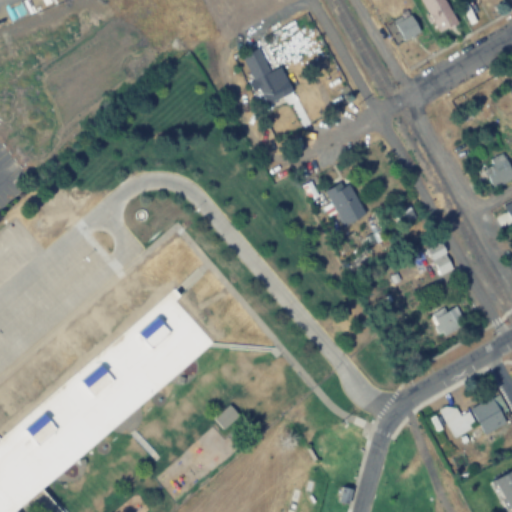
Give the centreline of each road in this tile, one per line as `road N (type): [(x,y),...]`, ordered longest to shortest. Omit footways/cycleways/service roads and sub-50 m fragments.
road 1 (residential): [(390,413),(360,392),(189,192),(157,180),(125,187),(0,295)]
road 2 (residential): [(313,0),(504,343)]
road 3 (residential): [(504,343),(401,400),(380,432),(356,511)]
road 4 (residential): [(403,99),(511,289)]
road 5 (residential): [(374,115),(511,35)]
